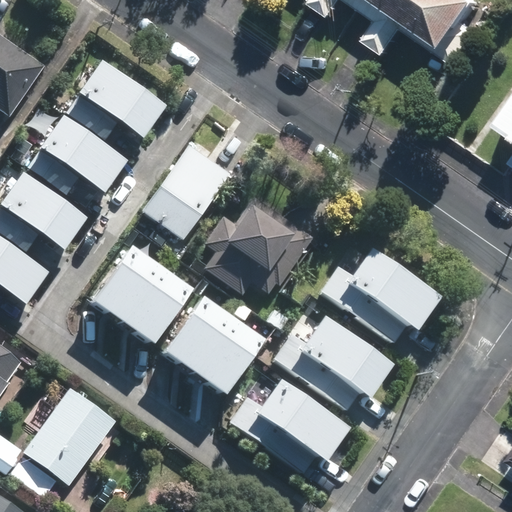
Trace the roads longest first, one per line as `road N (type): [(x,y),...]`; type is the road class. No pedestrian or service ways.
road 1 (residential): [(511,257),(143,0)]
road 2 (residential): [(380,511),(511,322)]
